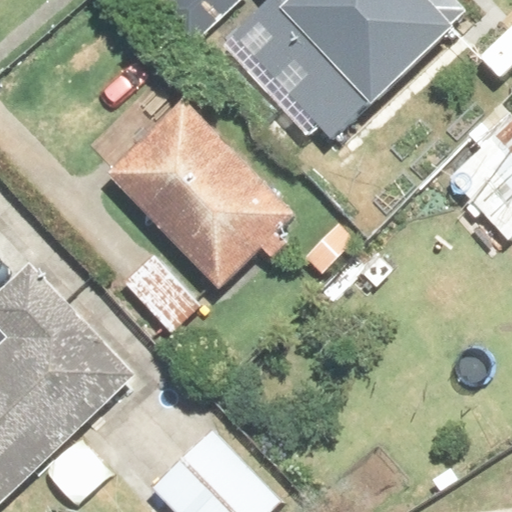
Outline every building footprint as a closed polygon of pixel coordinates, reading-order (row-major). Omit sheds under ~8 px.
[(267,3),(263,0),(159,0),(153,6),(204,62),(267,3)] [(282,0),(246,34),(358,153),(484,34),(452,0),(282,0)] [(200,109),(125,183),(236,297),(311,223),(200,109)] [(511,130),(460,176),(511,234),(511,130)] [(172,261),(138,287),(182,342),(215,316),(172,261)] [(0,308),(0,318),(5,324),(0,329),(0,511),(11,511),(150,376),(42,266),(0,308)] [(296,511),(301,507),(228,430),(164,491),(183,511),(296,511)]
